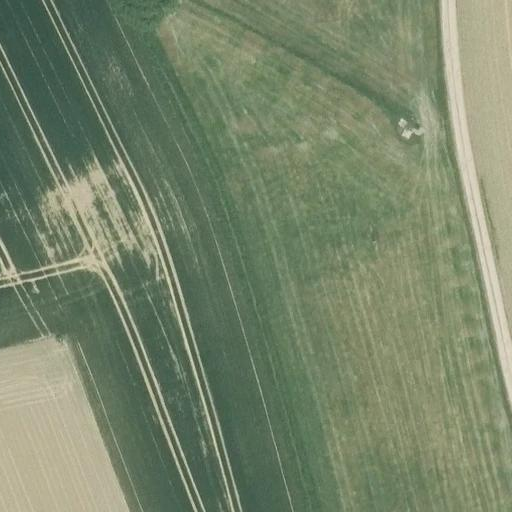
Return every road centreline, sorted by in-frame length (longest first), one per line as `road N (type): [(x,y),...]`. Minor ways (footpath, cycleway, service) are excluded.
road 1 (track): [(511,350),(463,147),(447,0)]
road 2 (track): [(463,147),(215,0)]
